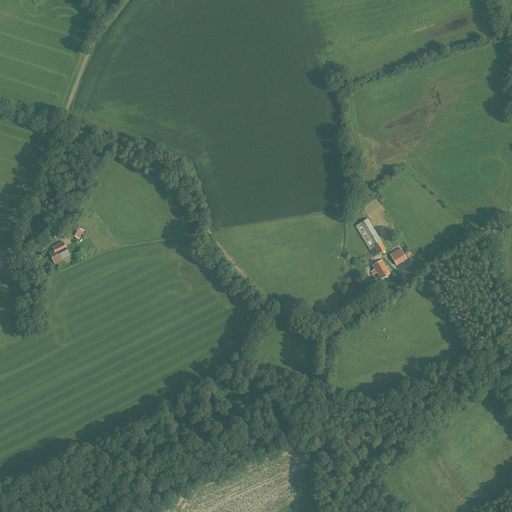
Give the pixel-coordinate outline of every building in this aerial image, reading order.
[(369,250),(370,250),(374,257),(386,250),(368,219),(355,226),(369,250)] [(74,226),(69,234),(79,239),(84,231),(74,226)] [(54,250),(49,252),(55,265),(70,257),(63,242),(52,247),(54,250)] [(399,248),(390,254),(397,265),(406,260),(399,248)] [(390,274),(382,260),(372,266),(380,280),(390,274)] [(10,264),(8,274),(21,275),(22,265),(10,264)]
